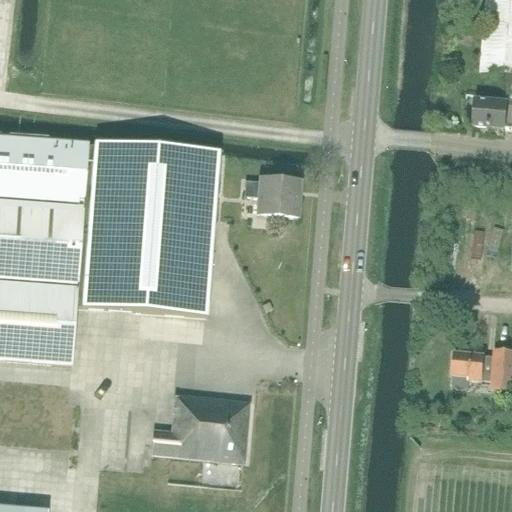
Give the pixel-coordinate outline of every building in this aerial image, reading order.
[(511,78),(511,0),(485,0),(480,75),(511,78)] [(511,82),(507,82),(505,105),(474,103),(472,128),(504,131),(504,130),(511,130),(511,82)] [(206,321),(218,159),(88,149),(0,141),(0,363),(70,369),(75,311),(206,321)] [(297,221),(300,185),(259,182),(259,186),(244,185),(243,201),(257,202),(256,218),(297,221)] [(486,232),(511,234),(511,213),(488,212),(486,232)] [(265,314),(272,311),(268,304),(262,307),(265,314)] [(511,354),(494,353),(493,365),(483,364),(484,358),(454,356),(452,378),(453,379),(453,389),(456,393),(464,394),(467,390),(468,383),(482,385),(482,383),(491,384),(490,393),(511,394),(511,386),(511,354)] [(243,467),(248,406),(174,399),(170,436),(153,435),(151,458),(243,467)]
